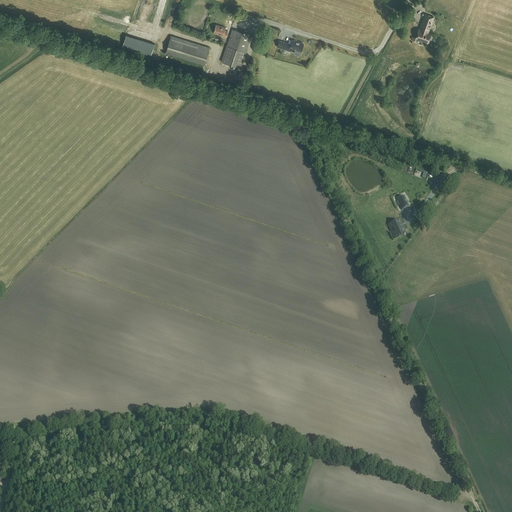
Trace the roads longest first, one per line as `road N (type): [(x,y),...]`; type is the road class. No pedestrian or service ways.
road 1 (track): [(300,116),(479,511)]
road 2 (track): [(0,20),(336,128)]
road 3 (track): [(511,183),(336,128)]
road 4 (unclassified): [(407,0),(370,52),(265,22)]
